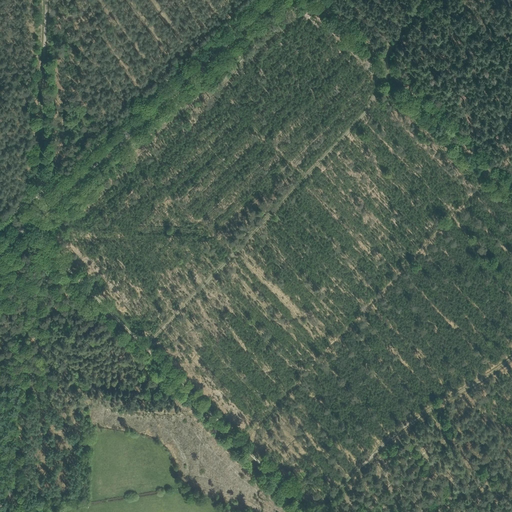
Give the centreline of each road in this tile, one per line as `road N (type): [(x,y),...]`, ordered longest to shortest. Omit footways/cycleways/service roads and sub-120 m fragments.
road 1 (track): [(25,227),(304,509)]
road 2 (secondary): [(0,250),(273,0)]
road 3 (track): [(304,509),(410,420),(511,357)]
road 4 (track): [(40,213),(46,0)]
